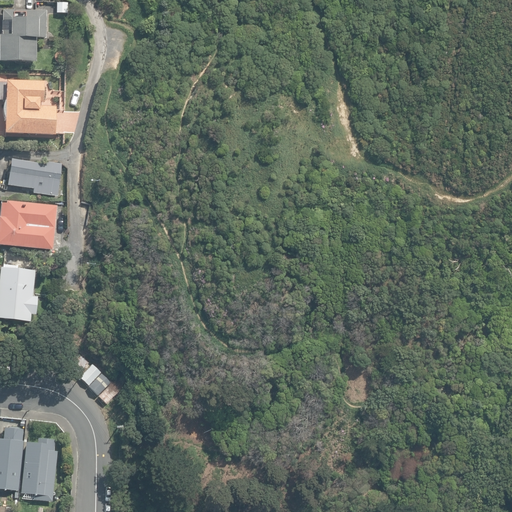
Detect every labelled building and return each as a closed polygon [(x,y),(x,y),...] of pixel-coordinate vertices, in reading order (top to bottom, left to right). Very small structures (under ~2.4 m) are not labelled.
[(0,62),(35,63),(36,39),(46,39),(46,11),(3,10),(3,21),(2,21),(2,31),(3,31),(3,36),(0,36),(0,62)] [(4,134),(56,135),(56,107),(43,106),(44,81),(6,80),(4,134)] [(33,193),(57,196),(61,164),(45,162),(45,165),(11,160),(7,186),(33,189),(33,193)] [(0,212),(0,245),(52,250),(57,206),(7,201),(7,204),(1,203),(0,212)] [(0,273),(0,319),(30,322),(30,315),(35,316),(37,297),(32,297),(35,271),(15,269),(16,266),(3,265),(3,268),(1,268),(0,273)] [(72,370),(79,376),(87,364),(80,359),(72,370)] [(80,378),(88,386),(101,372),(92,365),(80,378)] [(90,385),(97,394),(110,382),(102,374),(90,385)] [(98,397),(106,405),(119,392),(111,384),(98,397)] [(107,406),(117,416),(132,402),(121,391),(107,406)] [(0,488),(17,490),(23,429),(4,427),(2,438),(0,438),(0,488)] [(34,501),(52,503),(57,438),(36,437),(36,443),(26,442),(22,492),(34,493),(34,501)]
